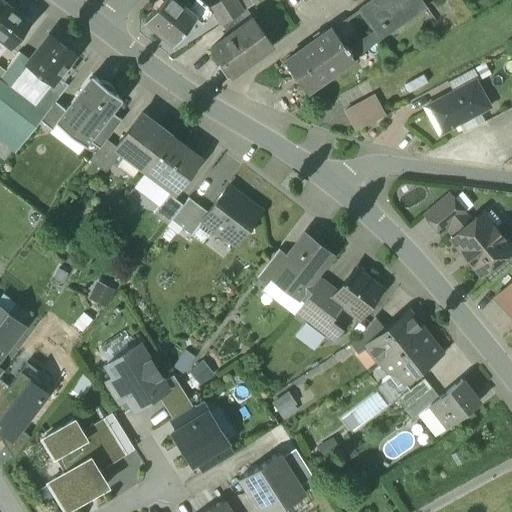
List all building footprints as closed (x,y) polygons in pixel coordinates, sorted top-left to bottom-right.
[(188,10),(175,0),(164,0),(145,23),(173,46),(196,19),(197,18),(188,10)] [(198,0),(196,0),(188,10),(197,18),(196,19),(202,24),(212,13),(210,9),(198,0)] [(236,0),(220,0),(209,7),(210,9),(212,13),(221,26),(244,11),(236,0)] [(421,0),(372,0),(359,9),(376,34),(385,28),(389,34),(427,8),(421,0)] [(30,21),(6,2),(0,9),(0,38),(10,47),(30,21)] [(253,18),(210,49),(231,77),(273,46),(253,18)] [(332,29),(284,63),(307,93),(354,60),(347,50),(349,49),(346,46),(345,47),(332,29)] [(75,56),(48,36),(29,60),(25,65),(52,86),(57,79),(68,66),(75,56)] [(52,86),(25,65),(29,60),(19,53),(5,72),(0,78),(0,139),(16,152),(40,122),(55,102),(68,86),(63,82),(62,83),(57,79),(52,86)] [(68,66),(57,79),(62,83),(63,82),(73,69),(68,66)] [(474,69),(448,83),(453,93),(475,81),(476,82),(480,80),(474,69)] [(118,96),(95,79),(93,83),(89,80),(65,110),(55,123),(57,124),(73,137),(77,132),(89,141),(111,113),(119,103),(115,100),(118,96)] [(476,82),(475,81),(453,93),(426,108),(440,134),(459,123),(457,119),(469,112),(471,117),(489,107),(476,82)] [(374,97),(345,113),(355,132),(385,116),(374,97)] [(55,102),(40,122),(52,130),(57,124),(55,123),(65,110),(55,102)] [(111,113),(89,141),(99,149),(106,140),(121,121),(111,113)] [(172,137),(141,114),(116,148),(115,149),(121,153),(146,172),(172,137)] [(172,137),(146,172),(176,195),(202,161),(172,137)] [(106,140),(99,149),(89,161),(106,173),(121,153),(115,149),(116,148),(106,140)] [(239,199),(238,195),(228,187),(208,214),(203,221),(214,229),(212,231),(223,239),(224,237),(235,245),(244,234),(253,233),(252,224),(260,212),(250,204),(247,205),(239,199)] [(168,194),(153,214),(168,225),(172,221),(183,206),(168,194)] [(471,224),(449,197),(426,216),(442,234),(447,230),(455,238),(471,224)] [(183,206),(172,221),(191,236),(203,221),(208,214),(189,199),(183,206)] [(455,238),(453,240),(462,251),(461,253),(471,266),(473,264),(481,274),(511,249),(494,229),(495,228),(483,214),(455,238)] [(331,256),(305,235),(286,259),(271,278),(273,279),(304,303),(319,283),(320,282),(315,278),(331,256)] [(277,252),(258,277),(268,285),(273,279),(271,278),(286,259),(277,252)] [(71,270),(58,264),(52,278),(64,284),(71,270)] [(381,291),(354,270),(335,296),(336,296),(334,300),(342,306),(359,319),(381,291)] [(511,281),(494,298),(506,310),(511,304),(511,302),(511,281)] [(304,303),(295,315),(312,328),(334,300),(336,296),(335,296),(319,283),(304,303)] [(110,296),(95,289),(90,300),(104,307),(110,296)] [(334,300),(312,328),(331,342),(340,330),(330,322),(342,306),(334,300)] [(8,315),(0,308),(0,357),(20,331),(4,319),(8,315)] [(348,311),(340,322),(351,329),(358,319),(348,311)] [(407,313),(401,318),(401,319),(386,331),(367,346),(367,347),(381,364),(383,362),(423,331),(415,321),(415,320),(410,314),(407,313)] [(375,318),(358,340),(351,345),(358,354),(367,347),(367,346),(386,331),(375,318)] [(423,331),(383,362),(392,372),(398,374),(406,384),(442,355),(423,331)] [(134,411),(167,389),(163,383),(139,346),(105,368),(113,379),(106,383),(119,403),(126,399),(134,411)] [(41,372),(27,362),(9,386),(0,397),(0,420),(3,423),(0,427),(0,429),(12,439),(50,388),(37,377),(41,372)] [(199,365),(190,373),(194,378),(199,384),(208,377),(199,365)] [(169,393),(179,386),(173,377),(163,383),(167,389),(169,393)] [(194,378),(187,383),(192,390),(199,384),(194,378)] [(0,397),(9,386),(0,379),(0,397)] [(424,380),(398,401),(405,411),(432,390),(424,380)] [(479,403),(462,381),(439,399),(430,406),(431,406),(447,428),(479,403)] [(158,400),(170,420),(192,406),(179,386),(169,393),(158,400)] [(432,390),(405,411),(413,420),(419,416),(431,406),(430,406),(439,399),(432,390)] [(291,391),(274,403),(286,420),(303,409),(291,391)] [(192,406),(170,420),(177,430),(199,417),(192,406)] [(447,428),(431,406),(419,416),(435,437),(447,428)] [(177,430),(172,434),(192,465),(197,462),(226,444),(227,443),(207,411),(199,417),(177,430)] [(102,421),(81,434),(73,420),(43,439),(54,457),(57,456),(67,471),(49,482),(66,510),(106,486),(96,470),(122,454),(102,421)] [(226,444),(197,462),(204,473),(232,455),(226,444)] [(279,454),(259,467),(285,507),(305,495),(279,454)] [(277,511),(285,507),(259,467),(239,480),(259,511),(277,511)] [(230,511),(224,501),(205,511),(230,511)]
